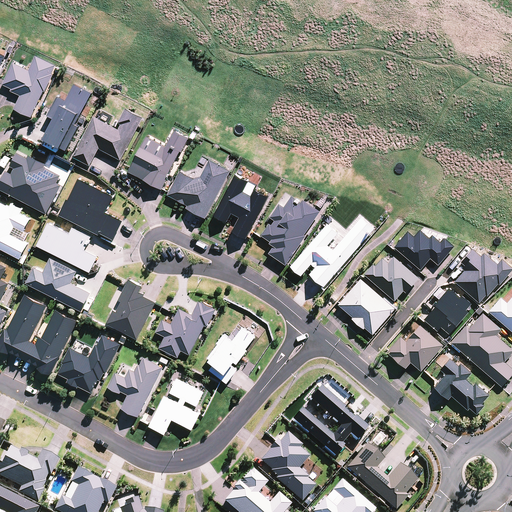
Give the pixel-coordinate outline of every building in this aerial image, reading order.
[(33,117),(44,91),(46,91),(54,73),(53,73),(57,64),(37,54),(30,69),(14,62),(3,83),(12,87),(11,90),(21,94),(14,108),(33,117)] [(82,112),(93,92),(75,83),(67,99),(60,95),(49,115),(55,118),(45,137),(67,149),(80,125),(74,122),(80,111),(82,112)] [(95,117),(73,157),(90,166),(100,149),(121,161),(144,118),(126,109),(119,123),(122,125),(119,130),(95,117)] [(163,189),(190,139),(175,131),(167,147),(148,137),(129,172),(145,180),(163,190),(163,189)] [(6,170),(0,181),(0,187),(47,212),(62,184),(58,181),(62,174),(45,166),(47,163),(29,154),(28,157),(18,152),(11,165),(15,167),(12,173),(6,170)] [(226,162),(233,166),(236,160),(229,157),(226,162)] [(206,219),(232,171),(210,160),(201,177),(195,179),(181,171),(170,193),(168,196),(188,206),(187,209),(206,219)] [(248,238),(269,198),(255,190),(252,197),(244,193),(250,182),(236,175),(215,216),(228,223),(232,214),(240,218),(234,231),(248,238)] [(68,197),(60,213),(100,233),(101,231),(114,237),(123,219),(107,211),(115,194),(80,177),(70,198),(68,197)] [(305,236),(322,212),(304,200),(302,203),(293,196),(285,207),(280,204),(271,218),(276,221),(273,226),(270,224),(262,236),(263,237),(272,243),(271,244),(275,247),(270,254),(287,266),(307,237),(305,236)] [(328,208),(334,200),(328,196),(323,204),(328,208)] [(0,246),(21,258),(29,242),(25,240),(30,232),(25,230),(32,218),(21,212),(24,208),(12,201),(10,207),(0,201),(0,246)] [(325,286),(375,227),(362,216),(333,248),(329,244),(339,232),(328,223),(291,265),(301,275),(312,263),(316,266),(310,273),(325,286)] [(49,220),(37,244),(90,271),(99,255),(85,248),(92,235),(73,225),(70,231),(49,220)] [(408,231),(394,247),(421,270),(431,258),(438,265),(454,246),(445,238),(441,242),(432,234),(430,238),(420,229),(414,236),(408,231)] [(464,270),(455,281),(479,302),(486,295),(487,296),(498,283),(499,285),(511,270),(511,266),(502,258),(498,264),(484,252),(481,256),(473,249),(461,262),(465,265),(462,269),(464,270)] [(35,265),(26,282),(82,310),(92,291),(72,281),(78,270),(51,256),(44,270),(35,265)] [(373,264),(364,274),(395,301),(403,291),(406,293),(419,278),(394,256),(388,263),(382,257),(375,265),(373,264)] [(0,299),(0,300),(10,282),(1,278),(8,266),(0,262),(0,299)] [(113,309),(107,322),(138,338),(157,301),(144,295),(145,293),(140,290),(143,284),(129,278),(119,299),(122,300),(117,311),(113,309)] [(361,278),(338,304),(353,317),(351,319),(363,329),(365,328),(373,335),(395,308),(361,278)] [(460,296),(449,287),(435,304),(436,305),(424,319),(438,331),(441,327),(450,333),(468,311),(466,309),(472,303),(461,295),(460,296)] [(5,326),(0,337),(0,348),(8,352),(9,351),(39,365),(38,367),(51,374),(78,320),(56,310),(42,337),(40,336),(36,343),(30,339),(47,305),(25,294),(8,327),(5,326)] [(501,297),(489,311),(511,331),(511,296),(507,302),(501,297)] [(165,335),(159,346),(178,356),(182,349),(190,353),(205,324),(208,325),(217,308),(214,307),(215,306),(203,300),(202,301),(199,299),(193,313),(180,307),(172,322),(163,318),(156,330),(165,335)] [(0,325),(8,310),(0,305),(0,325)] [(467,325),(451,343),(502,387),(511,375),(511,367),(505,361),(511,352),(511,348),(496,335),(502,328),(483,312),(470,328),(467,325)] [(228,382),(239,367),(233,363),(235,360),(237,362),(248,349),(247,348),(257,334),(244,324),(243,325),(239,323),(232,332),(236,335),(233,338),(228,334),(228,335),(224,332),(217,342),(218,342),(207,356),(210,358),(209,359),(215,363),(210,369),(228,382)] [(421,371),(443,345),(420,325),(406,341),(400,336),(387,352),(406,368),(410,362),(421,371)] [(78,386),(79,385),(93,391),(99,379),(101,379),(104,372),(106,372),(121,343),(103,334),(98,344),(96,343),(90,356),(71,346),(62,362),(64,362),(58,373),(69,378),(68,380),(78,386)] [(139,415),(164,366),(144,356),(140,365),(138,364),(135,370),(130,367),(125,376),(116,371),(108,386),(121,392),(121,390),(128,393),(121,407),(139,415)] [(452,395),(468,410),(470,408),(477,414),(485,405),(482,402),(489,394),(476,382),(473,385),(466,379),(472,372),(461,363),(459,365),(450,358),(440,369),(446,374),(434,387),(448,399),(452,395)] [(179,401),(165,393),(150,424),(166,432),(173,418),(193,428),(201,412),(185,404),(187,399),(198,405),(205,390),(178,376),(170,391),(181,396),(179,401)] [(340,426),(332,435),(301,408),(291,420),(334,456),(344,445),(342,443),(349,434),(356,440),(368,427),(355,416),(353,418),(351,416),(353,414),(346,409),(345,411),(343,409),(344,407),(320,386),(309,399),(340,426)] [(270,449),(260,461),(271,470),(270,471),(276,477),(275,479),(302,501),(315,486),(306,478),(308,476),(298,468),(309,456),(299,448),(302,445),(287,432),(279,442),(277,440),(275,441),(269,448),(270,449)] [(367,444),(346,468),(395,510),(407,495),(405,493),(417,479),(399,464),(387,478),(376,468),(384,459),(367,444)] [(0,476),(21,487),(18,492),(38,502),(44,490),(42,489),(46,481),(44,481),(48,474),(50,476),(59,459),(42,450),(37,460),(27,455),(28,453),(20,449),(20,451),(10,446),(5,457),(3,456),(0,460),(0,476)] [(61,496),(55,509),(60,511),(97,511),(103,501),(107,503),(116,487),(77,468),(70,482),(71,483),(64,497),(61,496)] [(234,489),(224,501),(236,511),(283,511),(291,504),(278,493),(269,503),(258,493),(267,482),(252,469),(250,472),(249,471),(242,480),(243,480),(240,483),(238,481),(233,487),(234,489)] [(324,498),(311,511),(372,511),(375,509),(341,479),(332,490),(338,496),(331,504),(324,498)] [(35,511),(38,507),(0,488),(0,511),(35,511)] [(111,511),(162,511),(163,511),(144,508),(143,510),(142,510),(137,497),(124,502),(126,506),(119,508),(120,509),(112,511),(111,511)]
